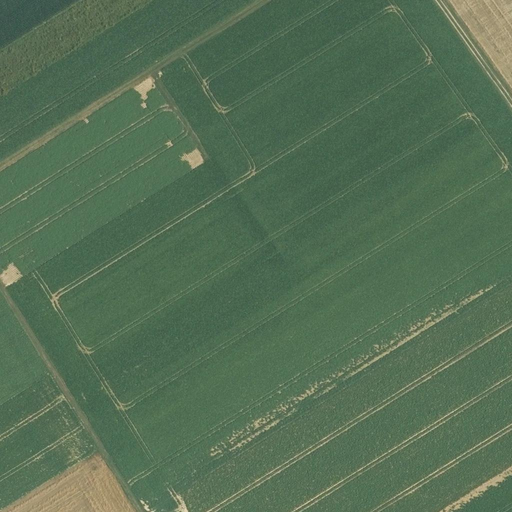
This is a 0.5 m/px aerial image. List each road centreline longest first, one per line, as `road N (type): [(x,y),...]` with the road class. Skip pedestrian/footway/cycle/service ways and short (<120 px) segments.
road 1 (track): [(266,0),(0,166)]
road 2 (track): [(138,511),(0,287)]
road 3 (track): [(151,73),(280,263)]
road 4 (track): [(436,0),(511,106)]
